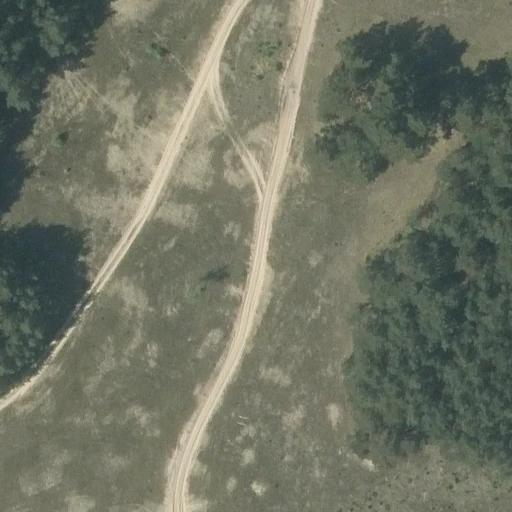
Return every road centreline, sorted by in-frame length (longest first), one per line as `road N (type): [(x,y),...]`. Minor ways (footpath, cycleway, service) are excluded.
road 1 (track): [(174,511),(240,337),(311,0)]
road 2 (track): [(0,400),(29,377),(101,279),(150,198),(242,0)]
